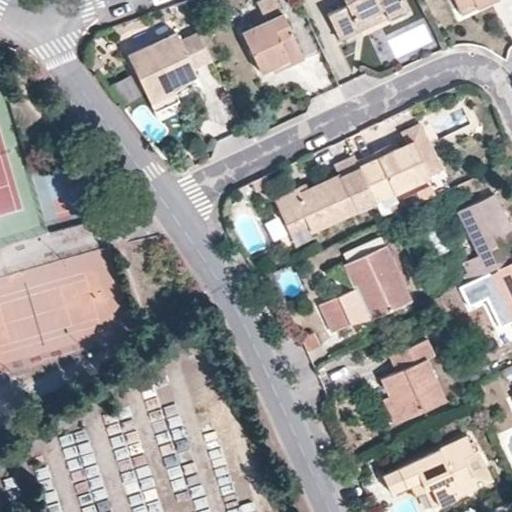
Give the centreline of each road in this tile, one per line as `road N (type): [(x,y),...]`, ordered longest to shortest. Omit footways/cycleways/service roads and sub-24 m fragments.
road 1 (residential): [(165,203),(441,73),(471,67),(500,79)]
road 2 (residential): [(165,203),(247,330),(330,511)]
road 3 (residential): [(31,21),(165,203)]
